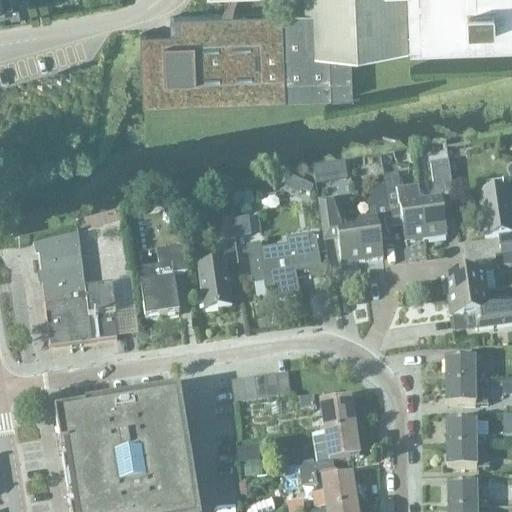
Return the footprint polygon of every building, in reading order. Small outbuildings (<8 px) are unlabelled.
[(0,0),(0,10),(2,10),(4,22),(20,19),(18,6),(10,8),(9,0),(0,0)] [(304,0),(306,26),(283,27),(283,14),(182,18),(182,31),(176,31),(152,32),(140,33),(140,34),(142,75),(143,107),(193,105),(352,98),(351,75),(350,53),(407,51),(405,0),(304,0)] [(511,0),(405,0),(407,51),(511,46),(511,0)] [(431,201),(420,202),(425,242),(446,239),(442,209),(453,207),(449,176),(447,164),(430,166),(433,187),(431,201)] [(396,178),(383,180),(386,202),(388,218),(400,216),(402,230),(404,245),(425,242),(420,202),(403,205),(401,194),(399,194),(396,178)] [(499,249),(511,247),(511,218),(508,191),(478,195),(484,240),(497,238),(499,249)] [(337,201),(319,204),(324,240),(337,238),(341,267),(362,264),(356,224),(345,226),(337,201)] [(367,223),(356,224),(362,264),(383,261),(379,232),(390,230),(388,218),(386,202),(369,205),(369,209),(367,223)] [(238,268),(233,234),(231,220),(218,221),(221,245),(224,265),(197,268),(203,313),(231,309),(225,269),(238,268)] [(77,237),(37,247),(40,274),(81,270),(77,237)] [(259,246),(246,248),(252,287),(263,285),(265,299),(267,298),(268,303),(298,298),(295,283),(322,278),(314,237),(287,242),(288,248),(260,253),(259,246)] [(173,276),(186,274),(183,250),(156,254),(158,268),(140,271),(142,287),(140,288),(145,321),(178,317),(173,276)] [(511,255),(494,258),(496,270),(511,267),(511,255)] [(81,270),(40,274),(43,302),(75,298),(84,297),(84,293),(82,278),(81,270)] [(447,299),(486,293),(484,272),(444,278),(447,299)] [(122,303),(132,302),(129,282),(119,283),(122,303)] [(76,303),(44,307),(50,350),(92,345),(116,342),(113,317),(115,317),(112,290),(86,293),(84,293),(84,297),(75,298),(76,303)] [(511,304),(488,303),(486,293),(447,299),(450,320),(473,317),(475,333),(511,327),(511,304)] [(480,356),(481,374),(508,373),(507,355),(480,356)] [(445,385),(485,385),(485,377),(474,377),(474,362),(445,362),(445,385)] [(275,377),(279,398),(289,397),(286,376),(275,377)] [(279,398),(275,377),(264,379),(267,400),(279,398)] [(264,379),(253,381),(256,402),(267,400),(264,379)] [(256,402),(253,381),(242,382),(245,403),(256,402)] [(234,405),(245,403),(242,382),(231,384),(234,405)] [(486,408),(485,385),(445,385),(445,409),(475,408),(486,408)] [(312,398),(297,401),(299,412),(315,409),(312,398)] [(113,410),(54,419),(69,511),(194,511),(176,399),(124,408),(126,415),(114,417),(113,410)] [(324,435),(354,431),(349,402),(319,406),(324,435)] [(446,448),(475,448),(487,447),(487,440),(475,439),(475,424),(446,425),(446,448)] [(358,459),(354,431),(324,435),(329,464),(358,459)] [(475,448),(446,448),(446,472),(476,471),(487,470),(487,463),(475,463),(475,448)] [(299,477),(314,475),(312,464),(297,466),(299,477)] [(316,487),(314,475),(299,477),(301,489),(316,487)] [(326,511),(355,507),(351,478),(321,483),(326,511)] [(447,511),(476,511),(488,511),(487,503),(476,503),(476,487),(447,488),(447,511)]
